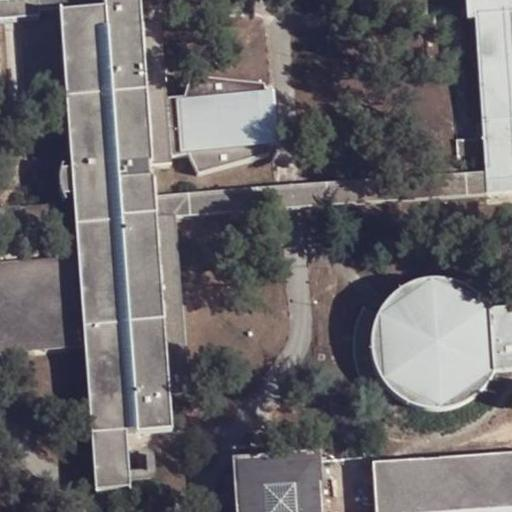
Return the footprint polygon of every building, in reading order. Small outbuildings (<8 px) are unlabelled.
[(0,0),(0,12),(39,10),(38,0),(71,0),(72,9),(94,7),(108,7),(141,448),(167,446),(165,411),(187,408),(175,231),(151,233),(150,223),(150,215),(149,200),(148,181),(171,179),(171,170),(188,170),(197,189),(269,169),(267,153),(275,152),(272,115),(265,116),(263,100),(189,91),(183,112),(166,113),(160,38),(136,39),(134,26),(132,2),(164,0),(0,0)] [(38,0),(39,10),(0,12),(0,32),(39,30),(39,23),(73,20),(74,27),(95,26),(94,12),(94,7),(72,9),(71,0),(38,0)] [(511,0),(471,0),(485,189),(485,198),(486,207),(511,205),(511,0)] [(108,7),(94,7),(94,12),(95,26),(74,27),(60,26),(71,173),(72,183),(60,184),(59,184),(59,185),(58,185),(57,185),(57,186),(56,186),(56,187),(55,187),(55,188),(54,188),(55,189),(54,189),(54,190),(53,190),(53,191),(53,192),(53,193),(52,193),(52,194),(52,195),(52,196),(52,197),(52,198),(52,199),(52,200),(53,201),(53,202),(54,203),(55,204),(55,205),(55,206),(56,206),(57,206),(57,207),(58,207),(59,208),(60,208),(60,209),(61,209),(62,209),(76,208),(96,207),(97,227),(106,327),(87,330),(102,506),(132,503),(128,449),(141,448),(108,7)] [(150,223),(151,233),(175,231),(486,207),(485,198),(485,189),(150,215),(150,223)] [(96,207),(76,208),(77,221),(78,228),(79,245),(87,330),(106,327),(97,227),(96,207)] [(0,249),(79,245),(78,228),(77,221),(0,225),(0,249)] [(66,276),(0,283),(0,369),(69,365),(66,276)] [(511,320),(490,322),(484,314),(470,304),(455,297),(445,295),(429,294),(412,297),(405,300),(393,308),(383,319),(379,327),(373,344),(371,362),(372,370),(376,386),(383,401),(388,406),(399,414),(412,419),(422,420),(440,419),(458,414),(468,410),(482,400),(495,386),(511,384),(511,320)] [(511,511),(511,470),(371,481),(372,511),(511,511)] [(237,485),(238,511),(316,511),(314,478),(237,485)]
